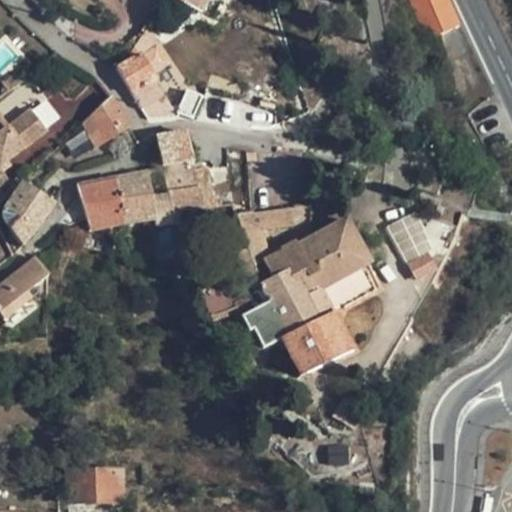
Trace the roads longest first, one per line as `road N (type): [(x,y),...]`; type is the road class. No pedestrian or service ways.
road 1 (residential): [(4,0),(47,42),(106,77),(146,127),(187,124),(267,138)]
road 2 (residential): [(367,0),(393,174)]
road 3 (residential): [(511,380),(470,401),(451,511)]
